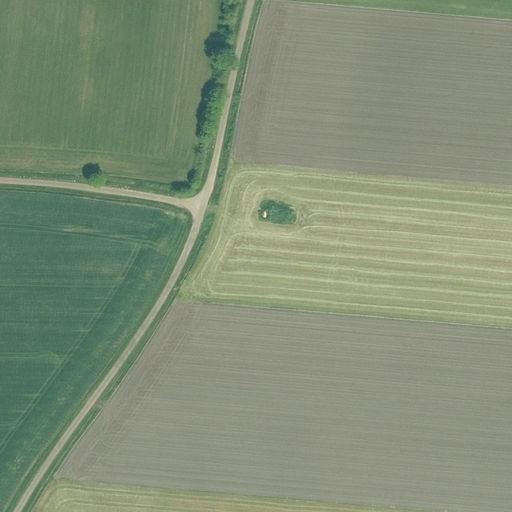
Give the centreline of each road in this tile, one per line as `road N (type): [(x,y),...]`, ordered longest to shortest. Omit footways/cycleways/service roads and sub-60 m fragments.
road 1 (unclassified): [(16,511),(160,300),(202,203)]
road 2 (unclassified): [(202,203),(251,0)]
road 3 (unclassified): [(202,203),(0,180)]
